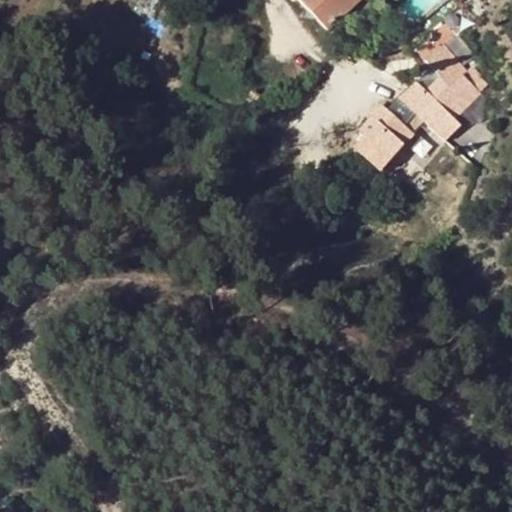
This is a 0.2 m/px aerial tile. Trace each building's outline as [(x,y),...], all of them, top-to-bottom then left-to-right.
[(297,0),(327,32),(360,0),(297,0)] [(389,10),(379,19),(388,29),(394,23),(397,19),(389,10)] [(397,19),(394,23),(410,41),(405,45),(411,51),(419,43),(398,18),(397,19)] [(464,131),(453,120),(478,96),(461,78),(466,73),(443,47),(425,63),(432,71),(441,82),(424,94),(415,86),(397,101),(423,125),(437,137),(449,148),(464,131)] [(432,71),(415,86),(424,94),(441,82),(432,71)] [(397,101),(386,113),(406,131),(413,137),(423,125),(397,101)] [(403,148),(396,142),(406,131),(386,113),(380,107),(357,133),(363,139),(353,151),(379,175),(403,148)] [(403,148),(413,137),(406,131),(396,142),(403,148)]
